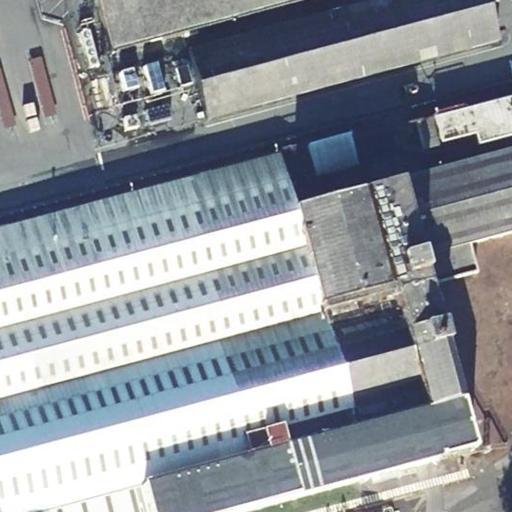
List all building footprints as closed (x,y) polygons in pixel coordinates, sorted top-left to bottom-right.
[(317,0),(94,0),(109,56),(317,0)] [(484,0),(390,0),(188,55),(205,123),(496,45),(484,0)] [(511,79),(428,101),(438,142),(477,132),(478,135),(511,126),(511,79)] [(363,117),(366,136),(398,132),(395,113),(363,117)] [(401,129),(404,153),(420,151),(417,127),(401,129)] [(0,511),(296,511),(474,464),(429,300),(469,290),(462,263),(511,249),(511,154),(285,215),(273,170),(0,242),(0,511)]
